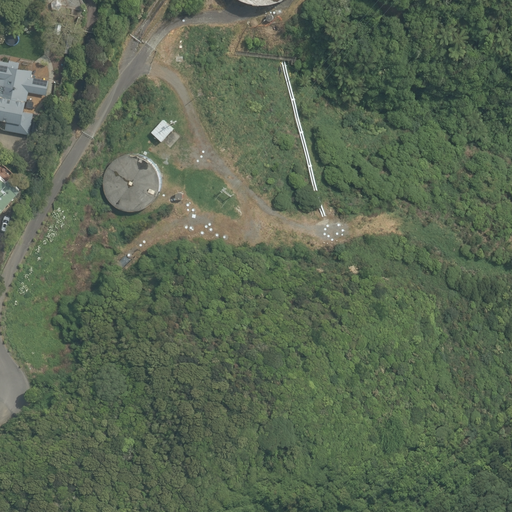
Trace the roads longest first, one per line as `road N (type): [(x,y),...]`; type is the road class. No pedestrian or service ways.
road 1 (track): [(341,231),(292,224),(258,200),(208,149),(171,78),(130,63),(163,26),(274,11),(298,0)]
road 2 (residential): [(0,294),(130,63)]
